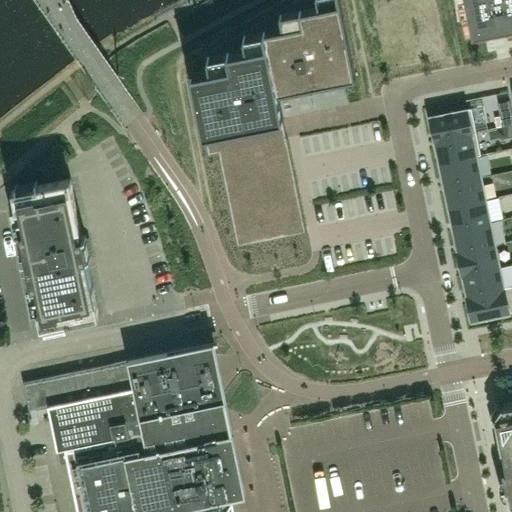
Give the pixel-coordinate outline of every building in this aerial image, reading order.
[(193,73),(190,73),(203,135),(283,119),(278,93),(344,80),(356,77),(340,0),(317,0),(319,7),(298,11),(299,12),(281,16),(283,28),(262,32),(263,33),(244,36),(247,49),(226,53),(208,57),(211,69),(193,73)] [(511,0),(467,0),(473,29),(511,21),(511,0)] [(511,110),(510,100),(498,102),(503,126),(511,124),(511,110)] [(465,110),(430,117),(435,140),(476,132),(471,109),(465,110)] [(283,119),(203,135),(207,157),(218,154),(237,247),(306,233),(287,139),(283,119)] [(511,124),(503,126),(505,138),(511,137),(511,124)] [(476,132),(435,140),(440,163),(481,154),(476,132)] [(481,154),(440,163),(445,185),(479,178),(475,156),(481,155),(481,154)] [(86,236),(83,237),(71,178),(62,180),(12,192),(40,329),(100,316),(87,258),(90,257),(86,236)] [(479,178),(445,185),(449,207),(484,200),(479,178)] [(484,200),(449,207),(454,230),(489,222),(484,200)] [(489,222),(454,230),(458,252),(493,245),(489,222)] [(493,245),(458,252),(463,274),(498,267),(493,245)] [(498,267),(463,274),(468,297),(508,288),(511,287),(511,286),(502,289),(498,267)] [(511,287),(508,288),(468,297),(473,320),(511,311),(511,287)] [(29,411),(49,407),(58,450),(61,464),(68,462),(77,511),(235,511),(233,498),(246,496),(214,342),(200,345),(200,344),(114,362),(114,363),(23,382),(29,411)] [(511,405),(503,408),(498,404),(489,417),(494,420),(501,452),(503,451),(505,465),(507,464),(508,472),(503,473),(509,503),(511,502),(511,405)]
